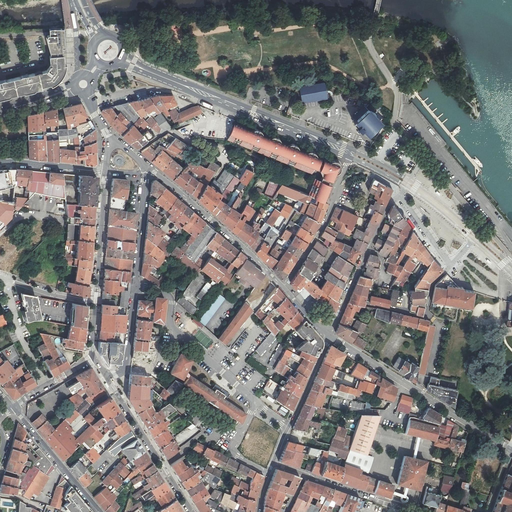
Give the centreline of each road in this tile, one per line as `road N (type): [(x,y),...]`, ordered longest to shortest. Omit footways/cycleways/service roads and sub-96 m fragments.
road 1 (primary): [(120,61),(349,157)]
road 2 (primary): [(352,150),(124,54)]
road 3 (residential): [(510,450),(328,336)]
road 4 (residential): [(134,286),(163,292),(171,300),(168,323),(255,402)]
road 5 (residential): [(278,287),(147,167)]
road 6 (residential): [(472,239),(433,283),(425,317),(349,300)]
road 7 (unclassified): [(104,374),(191,511)]
road 8 (residential): [(278,287),(319,229),(349,157)]
road 9 (residential): [(100,511),(11,406)]
road 10 (unclassified): [(105,170),(95,303)]
road 11 (residential): [(345,299),(405,186)]
